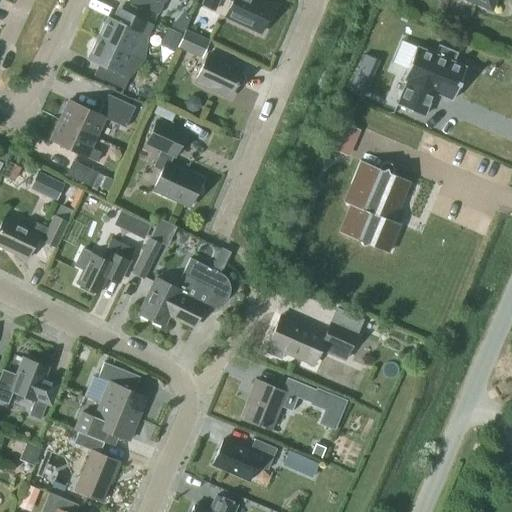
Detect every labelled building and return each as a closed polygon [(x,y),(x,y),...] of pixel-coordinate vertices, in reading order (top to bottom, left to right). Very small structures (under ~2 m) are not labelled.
[(166,0),(128,0),(128,1),(158,15),(163,4),(166,0)] [(203,0),(202,4),(214,10),(218,0),(232,0),(233,0),(225,17),(260,33),(263,25),(266,25),(270,17),(269,14),(272,6),(258,0),(203,0)] [(470,0),(490,8),(493,0),(470,0)] [(146,46),(144,45),(153,25),(123,11),(118,22),(107,17),(97,38),(143,60),(143,59),(146,46)] [(161,45),(173,50),(181,34),(168,28),(161,45)] [(210,41),(185,29),(177,47),(202,59),(210,41)] [(134,70),(143,60),(97,38),(87,59),(99,64),(93,75),(123,89),(133,69),(134,70)] [(400,41),(391,61),(407,68),(403,79),(406,81),(396,105),(423,116),(433,92),(452,100),(466,67),(452,62),(456,54),(439,46),(435,55),(416,47),(400,41)] [(241,70),(207,54),(195,81),(229,96),(234,86),(238,85),(236,80),(239,76),(243,74),(241,70)] [(369,87),(354,80),(349,91),(361,96),(365,97),(369,87)] [(59,120),(95,137),(104,117),(126,127),(135,107),(108,94),(98,114),(68,100),(59,120)] [(91,148),(95,137),(59,120),(50,140),(96,162),(100,152),(91,148)] [(175,156),(185,134),(156,120),(146,142),(161,149),(153,167),(161,171),(153,189),(189,206),(202,179),(169,164),(173,155),(175,156)] [(360,130),(338,121),(327,148),(349,157),(360,130)] [(0,151),(6,156),(14,146),(1,138),(0,139),(0,151)] [(98,172),(72,160),(65,175),(92,187),(98,172)] [(379,167),(378,168),(361,161),(344,202),(350,205),(339,232),(360,241),(362,246),(366,244),(387,252),(399,224),(392,221),(409,181),(392,174),(392,173),(392,171),(392,170),(392,168),(391,167),(390,166),(389,165),(388,165),(387,164),(385,164),(383,164),(382,165),(381,165),(380,166),(379,167)] [(38,172),(29,189),(56,202),(64,185),(38,172)] [(55,247),(67,222),(54,215),(48,228),(35,222),(31,230),(3,217),(0,224),(0,246),(26,259),(38,234),(43,237),(42,241),(55,247)] [(140,220),(134,234),(144,239),(146,235),(151,225),(140,220)] [(143,278),(160,243),(149,237),(132,272),(143,278)] [(118,283),(122,275),(134,250),(111,238),(101,258),(90,253),(89,257),(83,254),(79,255),(75,263),(77,266),(83,269),(76,283),(81,285),(80,287),(92,293),(93,291),(98,294),(106,277),(118,283)] [(220,273),(219,273),(189,258),(175,288),(155,278),(138,313),(163,326),(168,315),(192,327),(203,305),(205,306),(207,306),(210,306),(212,306),(214,306),(217,305),(220,303),(221,303),(222,301),(224,299),(225,298),(226,296),(227,294),(228,291),(228,290),(228,289),(228,287),(228,285),(227,283),(226,281),(225,279),(224,277),(223,276),(222,275),(220,273)] [(268,343),(264,352),(281,359),(285,351),(313,364),(319,351),(323,340),(348,351),(356,334),(330,323),(324,337),(279,317),(268,343)] [(11,391),(34,400),(28,415),(40,420),(46,404),(51,406),(59,383),(43,377),(47,367),(23,358),(16,376),(3,371),(0,377),(0,399),(7,402),(11,391)] [(100,403),(137,418),(146,397),(124,388),(130,373),(103,362),(97,378),(108,382),(100,403)] [(311,403),(317,390),(287,377),(281,390),(255,380),(249,394),(253,396),(244,419),(270,430),(279,406),(292,411),(297,397),(311,403)] [(311,403),(310,405),(323,411),(329,394),(317,388),(317,390),(311,403)] [(115,446),(119,436),(129,440),(137,418),(100,403),(94,417),(80,412),(73,429),(115,446)] [(114,476),(120,462),(99,453),(104,442),(77,431),(72,443),(91,450),(74,490),(98,500),(108,473),(114,476)] [(267,469),(276,448),(254,439),(249,450),(223,439),(212,465),(249,480),(256,464),(267,469)] [(41,448),(25,442),(18,460),(34,466),(41,448)] [(323,447),(314,443),(311,452),(320,456),(323,447)] [(288,452),(282,467),(293,472),(296,465),(300,456),(288,452)] [(26,483),(24,491),(37,496),(39,488),(26,483)] [(74,511),(78,504),(49,492),(40,511),(74,511)] [(233,511),(237,505),(215,496),(209,510),(194,504),(190,511),(233,511)]
